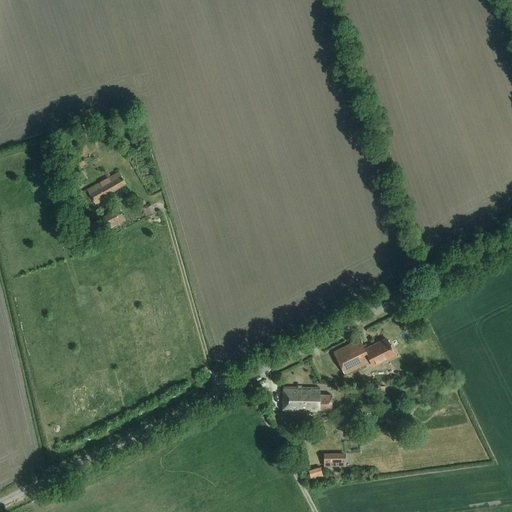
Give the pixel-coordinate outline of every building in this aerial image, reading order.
[(142,138),(135,141),(138,147),(145,143),(142,138)] [(109,192),(124,183),(118,172),(107,179),(107,178),(87,190),(95,205),(111,195),(109,192)] [(145,208),(148,214),(157,211),(154,204),(145,208)] [(119,207),(102,217),(110,230),(127,220),(119,207)] [(345,375),(372,361),(374,366),(391,358),(388,353),(393,350),(392,348),(393,348),(392,346),(391,346),(388,339),(366,350),(361,339),(334,352),(345,375)] [(283,412),(295,412),(320,412),(320,410),(333,410),(333,395),(321,395),(321,387),(284,387),(283,412)] [(346,454),(324,454),(324,466),(346,466),(346,454)] [(324,475),(322,466),(312,469),(314,478),(324,475)]
